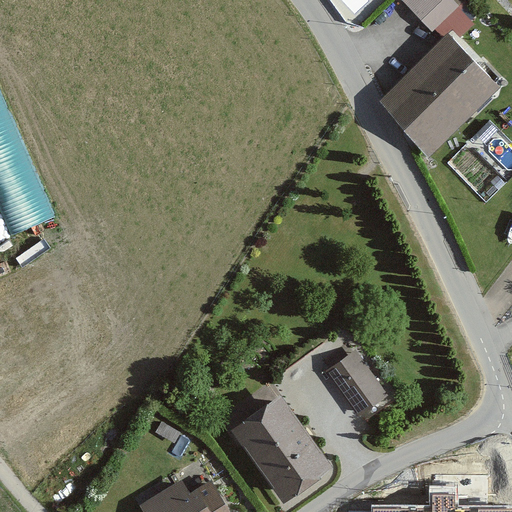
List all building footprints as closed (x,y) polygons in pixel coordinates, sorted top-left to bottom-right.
[(462,0),(397,0),(396,1),(428,33),(462,0)] [(493,90),(442,37),(372,104),(423,157),(493,90)] [(0,84),(0,209),(10,234),(53,217),(0,84)] [(379,393),(347,354),(323,374),(355,413),(379,393)] [(324,466),(272,396),(225,431),(277,501),(324,466)] [(182,496),(174,482),(133,508),(135,511),(224,511),(205,481),(182,496)] [(511,511),(511,510),(457,510),(457,492),(429,492),(429,511),(372,510),(371,511),(511,511)]
